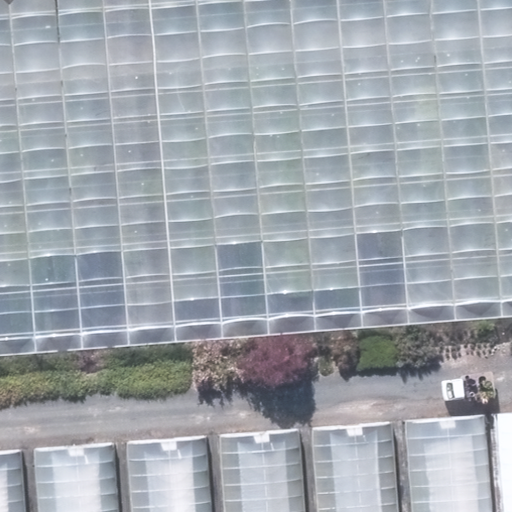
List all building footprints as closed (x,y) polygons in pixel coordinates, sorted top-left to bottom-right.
[(511,0),(0,0),(0,360),(511,320),(511,0)] [(411,426),(416,511),(494,511),(489,420),(411,426)] [(318,431),(323,511),(400,511),(396,426),(318,431)] [(224,439),(228,511),(305,511),(300,435),(224,439)] [(132,447),(136,511),(214,511),(210,441),(132,447)] [(37,451),(41,511),(118,511),(114,447),(37,451)] [(0,453),(0,511),(30,511),(26,452),(0,453)]
